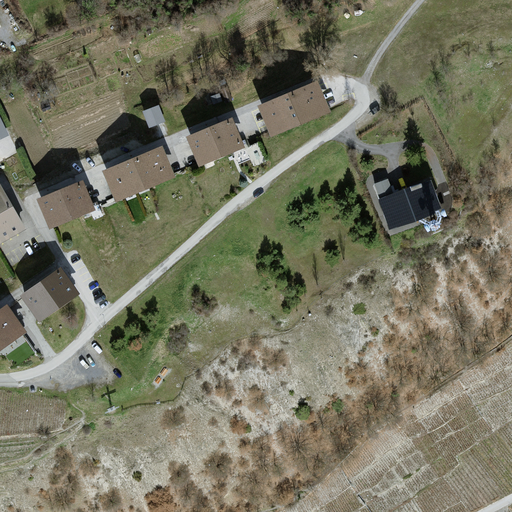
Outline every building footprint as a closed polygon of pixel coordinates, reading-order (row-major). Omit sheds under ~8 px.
[(320,83),(261,108),(273,138),(332,114),(320,83)] [(143,108),(148,125),(165,120),(160,103),(143,108)] [(235,120),(189,138),(201,167),(247,149),(235,120)] [(165,149),(105,173),(117,204),(178,180),(165,149)] [(456,216),(444,183),(404,198),(397,179),(381,184),(401,237),(456,216)] [(86,183),(41,202),(53,231),(98,212),(86,183)] [(3,187),(0,188),(0,247),(27,233),(3,187)] [(63,270),(24,299),(42,325),(82,296),(63,270)] [(7,307),(0,311),(0,348),(24,331),(7,307)]
